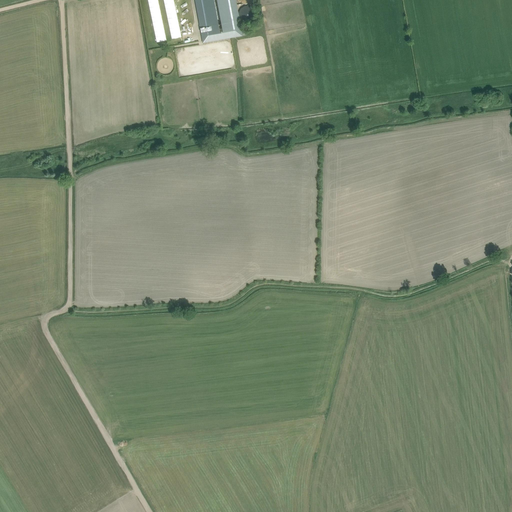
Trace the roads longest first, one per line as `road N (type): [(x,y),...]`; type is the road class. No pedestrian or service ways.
road 1 (track): [(511,264),(475,267),(414,293),(253,285),(227,302),(65,311)]
road 2 (track): [(65,311),(71,182),(62,0)]
road 3 (track): [(148,511),(45,332),(49,314),(65,311)]
